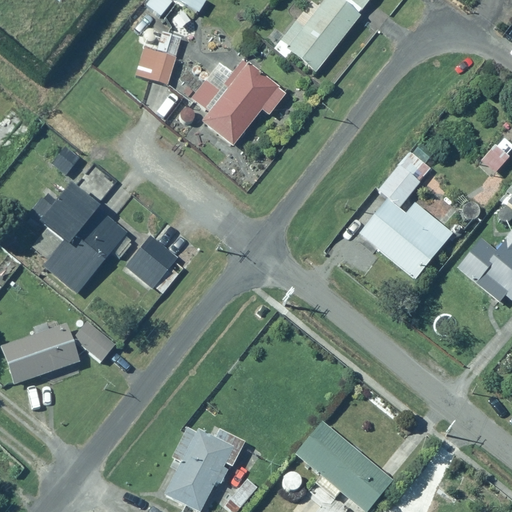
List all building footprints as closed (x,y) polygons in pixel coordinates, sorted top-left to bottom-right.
[(168,0),(149,0),(146,5),(161,18),(173,3),(168,0)] [(291,54),(316,74),(361,18),(358,16),(371,0),(327,0),(303,29),(294,22),(273,49),(286,60),(291,54)] [(143,50),(134,77),(167,85),(183,39),(161,32),(154,53),(143,50)] [(175,76),(164,90),(179,102),(161,124),(195,151),(205,139),(190,126),(203,110),(209,115),(202,124),(233,149),(261,113),(269,119),(287,96),(245,62),(234,75),(219,64),(196,93),(175,76)] [(10,112),(0,123),(0,169),(32,131),(10,112)] [(67,147),(50,166),(75,188),(92,169),(67,147)] [(489,148),(477,166),(494,178),(497,174),(511,183),(511,157),(509,161),(489,148)] [(388,200),(398,209),(430,169),(409,152),(377,191),(388,200)] [(46,263),(42,268),(77,296),(112,253),(120,260),(133,244),(123,236),(127,232),(70,186),(57,203),(45,193),(26,217),(42,230),(28,248),(46,263)] [(398,209),(388,200),(359,237),(416,283),(452,238),(413,206),(406,215),(398,209)] [(482,241),(456,271),(500,306),(506,298),(511,303),(511,234),(496,253),(482,241)] [(150,291),(153,288),(163,296),(174,282),(165,274),(175,261),(149,240),(124,269),(150,291)] [(37,337),(2,350),(16,387),(80,363),(76,346),(96,361),(106,348),(100,343),(104,337),(86,324),(72,338),(69,328),(50,335),(46,325),(34,329),(37,337)] [(319,425),(294,457),(363,511),(367,511),(391,482),(319,425)] [(180,463),(164,497),(195,511),(201,511),(214,486),(221,489),(243,443),(219,432),(214,442),(187,430),(173,459),(180,463)] [(246,482),(223,506),(230,511),(237,511),(256,491),(246,482)]
